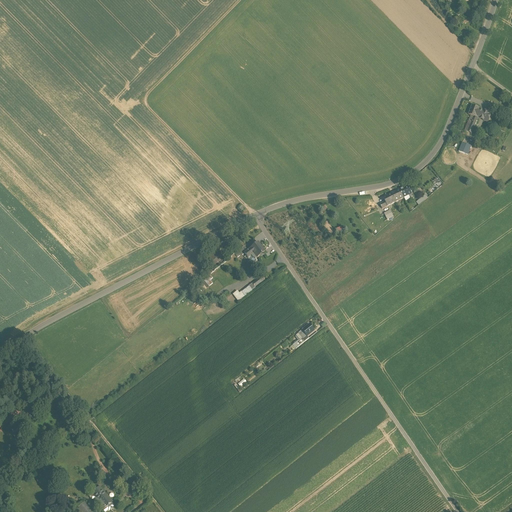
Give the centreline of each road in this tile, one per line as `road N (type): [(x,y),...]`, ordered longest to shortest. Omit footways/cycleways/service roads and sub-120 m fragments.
road 1 (unclassified): [(254,215),(457,511)]
road 2 (secondary): [(494,0),(445,133),(417,169),(392,183),(254,215)]
road 3 (track): [(240,0),(141,101),(254,215)]
road 4 (secondary): [(254,215),(0,355)]
